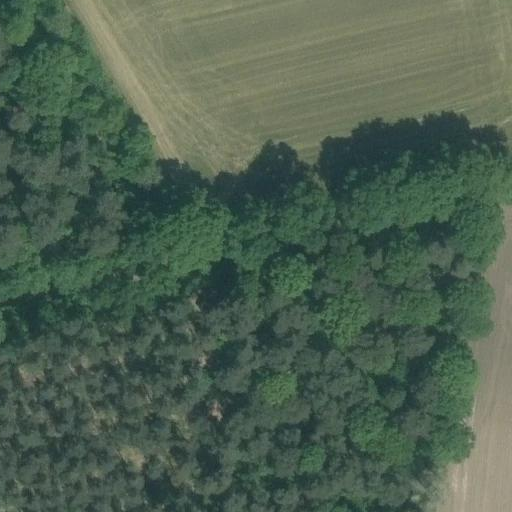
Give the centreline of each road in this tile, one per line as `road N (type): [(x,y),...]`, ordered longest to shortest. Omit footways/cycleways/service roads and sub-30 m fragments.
road 1 (track): [(202,511),(217,448),(214,373),(188,286),(142,187),(32,0)]
road 2 (track): [(0,304),(511,179)]
